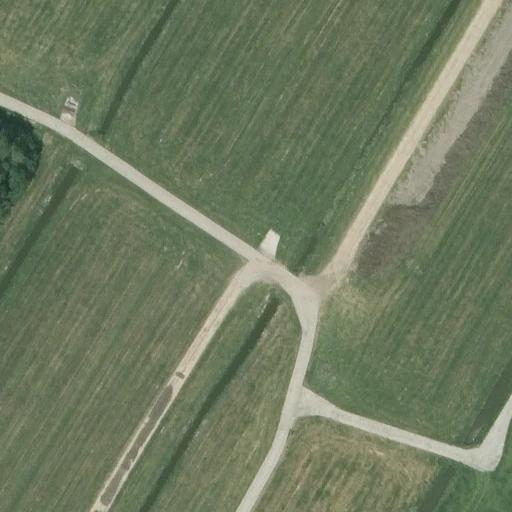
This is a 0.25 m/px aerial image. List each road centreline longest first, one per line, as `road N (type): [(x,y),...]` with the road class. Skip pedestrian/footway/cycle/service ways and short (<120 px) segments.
road 1 (track): [(238,511),(289,417),(317,283),(0,116)]
road 2 (track): [(289,417),(481,462),(511,413)]
